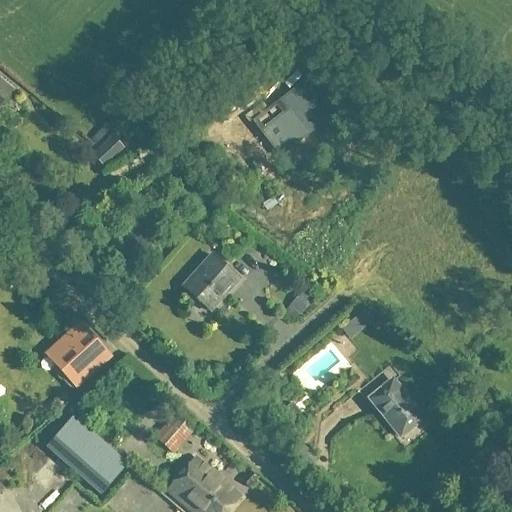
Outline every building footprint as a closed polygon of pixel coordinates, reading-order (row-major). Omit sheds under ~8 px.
[(0,104),(12,89),(0,79),(0,104)] [(262,131),(279,153),(304,133),(295,121),(320,102),(306,83),(280,103),(287,112),(262,131)] [(112,135),(91,155),(103,168),(124,148),(112,135)] [(211,256),(182,288),(209,311),(237,280),(211,256)] [(303,291),(290,306),(300,315),(313,300),(303,291)] [(364,328),(373,321),(363,310),(355,317),(364,328)] [(78,329),(51,353),(69,374),(62,380),(70,389),(93,368),(85,360),(97,350),(78,329)] [(305,383),(320,402),(330,395),(315,376),(305,383)] [(399,436),(421,418),(391,382),(369,400),(399,436)] [(283,409),(292,420),(301,412),(292,402),(283,409)] [(173,455),(194,431),(175,415),(155,439),(173,455)] [(70,418),(45,447),(101,495),(126,466),(70,418)] [(191,511),(227,511),(240,498),(194,459),(167,490),(191,511)] [(249,488),(257,478),(249,471),(240,481),(249,488)]
